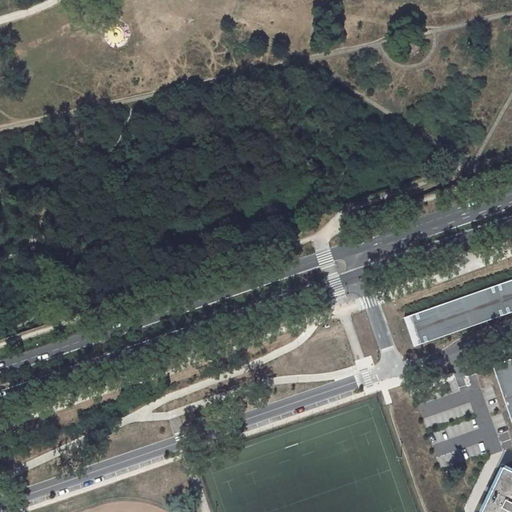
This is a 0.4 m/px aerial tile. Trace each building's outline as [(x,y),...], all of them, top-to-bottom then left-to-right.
[(118,30),(116,30),(114,30),(113,31),(112,32),(111,34),(111,36),(112,37),(113,38),(115,39),(117,39),(118,39),(120,38),(120,36),(121,34),(120,33),(119,31),(118,30)] [(511,280),(407,317),(404,319),(414,348),(417,347),(511,313),(511,280)] [(511,358),(493,365),(511,420),(511,358)] [(454,447),(469,444),(462,413),(448,416),(454,447)] [(511,511),(511,470),(505,467),(492,494),(483,511),(511,511)]
